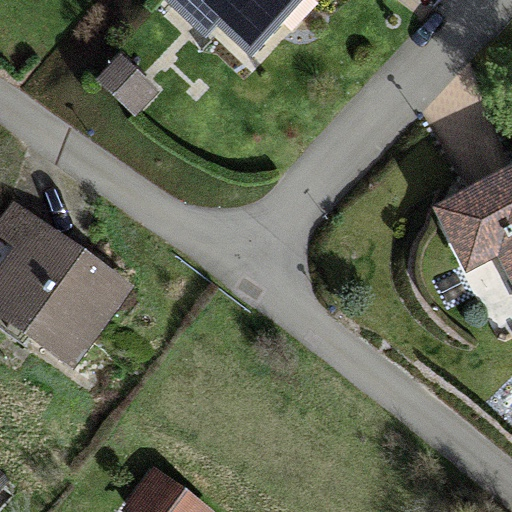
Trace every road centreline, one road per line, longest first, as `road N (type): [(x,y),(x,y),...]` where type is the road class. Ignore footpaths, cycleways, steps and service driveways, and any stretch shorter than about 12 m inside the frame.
road 1 (residential): [(491,0),(248,267)]
road 2 (residential): [(248,267),(511,473)]
road 3 (residential): [(0,95),(248,267)]
